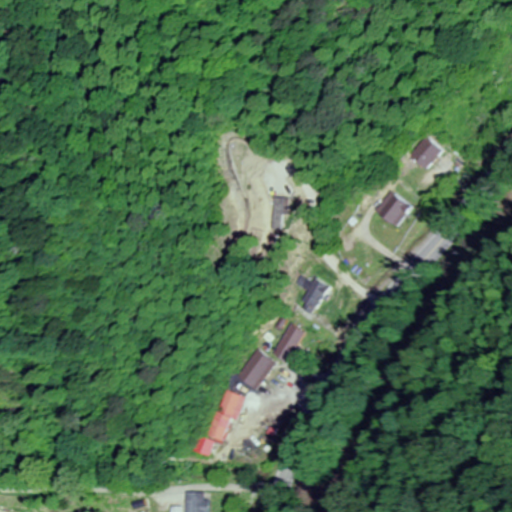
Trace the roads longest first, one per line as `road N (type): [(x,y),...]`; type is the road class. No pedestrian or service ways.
road 1 (primary): [(282,491),(355,347),(511,166)]
road 2 (residential): [(0,462),(187,488),(282,491)]
